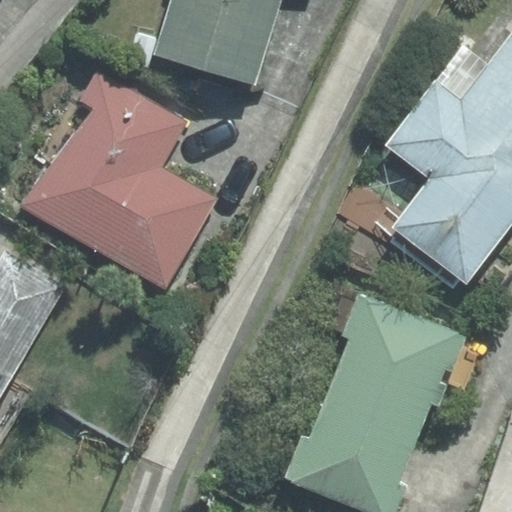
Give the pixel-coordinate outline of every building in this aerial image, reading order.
[(169,0),(154,56),(261,87),(285,0),(169,0)] [(511,229),(511,26),(464,86),(440,67),(379,143),(427,181),(393,223),(469,283),(511,229)] [(191,125),(84,48),(50,105),(70,117),(16,206),(161,294),(218,201),(164,168),(191,125)] [(0,394),(63,285),(6,253),(0,262),(0,394)] [(396,480),(428,400),(442,406),(466,343),(356,300),(340,339),(350,342),(314,435),(304,432),(285,480),(364,511),(400,511),(410,486),(396,480)]
